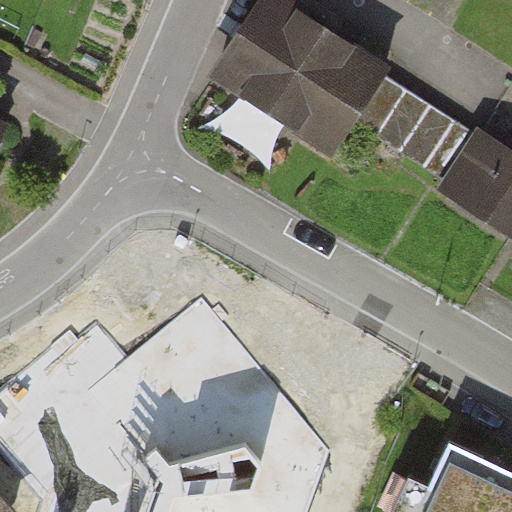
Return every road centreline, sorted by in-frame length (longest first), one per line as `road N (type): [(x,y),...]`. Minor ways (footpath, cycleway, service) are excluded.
road 1 (residential): [(511,374),(140,163)]
road 2 (residential): [(140,163),(58,247),(0,289)]
road 3 (residential): [(200,0),(140,163)]
